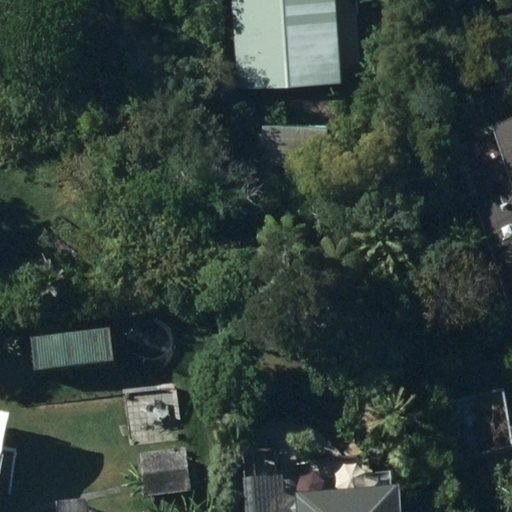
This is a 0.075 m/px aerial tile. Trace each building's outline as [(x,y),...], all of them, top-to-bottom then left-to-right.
[(219,0),(226,93),(322,86),(316,0),(219,0)] [(253,148),(253,161),(314,162),(314,128),(252,127),(252,133),(245,132),(245,148),(253,148)] [(511,134),(474,147),(496,210),(467,220),(504,331),(511,328),(511,134)] [(31,345),(35,383),(129,372),(125,334),(31,345)] [(171,457),(132,463),(139,505),(178,498),(171,457)]
